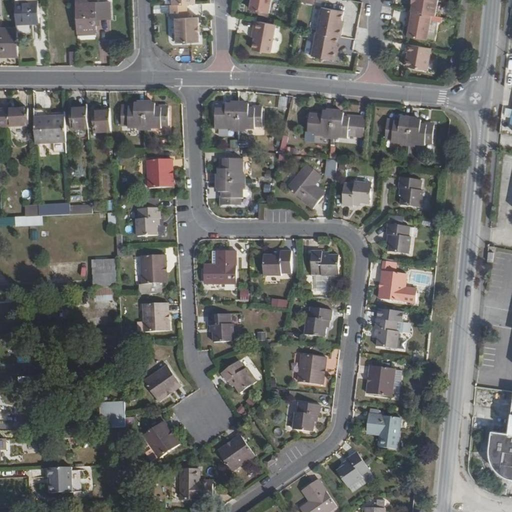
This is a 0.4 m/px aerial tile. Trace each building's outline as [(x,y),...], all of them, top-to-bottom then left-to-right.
[(17,24),(40,23),(39,0),(16,1),(17,24)] [(109,2),(95,2),(88,3),(87,0),(75,0),(78,33),(97,32),(96,19),(110,18),(109,2)] [(271,0),(251,0),(250,10),(269,13),(271,0)] [(413,3),(411,11),(431,15),(434,16),(437,0),(412,0),(411,3),(413,3)] [(185,15),(185,1),(173,1),(169,1),(169,14),(173,14),(173,39),(196,39),(196,15),(185,15)] [(345,13),(324,8),(318,33),(319,33),(340,37),(342,37),(344,29),(342,29),(343,23),(345,13)] [(411,11),(408,11),(407,19),(410,20),(409,26),(407,36),(426,40),(431,15),(411,11)] [(275,25),(254,20),(252,29),(255,30),(251,49),(269,53),(275,25)] [(18,28),(0,28),(0,42),(0,46),(2,46),(3,57),(19,56),(18,28)] [(340,37),(319,33),(313,56),(335,60),(340,37)] [(430,47),(407,42),(406,50),(408,50),(405,64),(426,68),(430,47)] [(71,65),(79,65),(78,52),(71,52),(71,65)] [(146,129),(146,104),(135,103),(135,105),(135,107),(122,107),(122,126),(129,126),(129,128),(146,129)] [(146,104),(146,129),(162,129),(162,126),(170,126),(169,107),(156,107),(156,105),(156,104),(146,104)] [(216,109),(216,129),(239,129),(239,104),(227,104),(227,106),(227,109),(216,109)] [(239,104),(239,129),(256,129),(256,127),(263,127),(263,108),(250,108),(250,105),(250,104),(239,104)] [(0,127),(30,125),(29,108),(0,109),(0,127)] [(72,130),(89,129),(88,108),(71,109),(72,130)] [(45,109),(35,110),(35,118),(45,117),(45,109)] [(94,112),(95,133),(112,132),(111,111),(94,112)] [(323,115),(311,113),(309,132),(316,133),(315,136),(332,137),(335,112),(324,111),(324,112),(323,115)] [(345,113),(335,112),(332,137),(349,139),(349,136),(356,137),(357,118),(345,117),(345,114),(345,113)] [(67,142),(66,116),(45,117),(35,118),(36,131),(37,144),(67,142)] [(357,118),(356,137),(364,138),(365,119),(357,118)] [(412,119),(401,118),(401,120),(400,122),(387,121),(386,140),(393,140),(393,143),(409,144),(412,119)] [(412,119),(409,144),(426,146),(426,143),(433,144),(435,125),(422,124),(422,122),(422,120),(412,119)] [(69,144),(56,145),(57,152),(70,151),(69,144)] [(244,159),(226,158),(225,158),(224,169),(222,169),(219,169),(219,181),(244,182),(244,159)] [(171,170),(173,170),(173,159),(148,160),(150,188),(174,187),(173,176),(171,176),(171,170)] [(328,160),(327,177),(338,177),(339,161),(328,160)] [(316,185),(323,176),(308,164),(288,189),(314,209),(324,196),(313,188),(316,185)] [(424,191),(422,190),(423,180),(401,177),(399,188),(401,188),(404,188),(403,195),(402,195),(401,205),(422,208),(424,191)] [(244,182),(219,181),(219,192),(221,192),(223,192),(223,206),(241,206),(241,199),(244,199),(244,182)] [(371,204),(373,183),(356,182),(355,184),(345,183),(343,205),(354,207),(354,205),(354,201),(361,202),(361,203),(371,204)] [(324,196),(326,193),(316,185),(313,188),(324,196)] [(138,200),(139,219),(137,219),(138,237),(158,235),(158,226),(157,226),(156,219),(160,218),(162,218),(161,207),(160,208),(160,199),(138,200)] [(40,216),(40,205),(25,206),(26,217),(40,216)] [(54,210),(54,205),(40,205),(40,216),(42,216),(55,215),(54,210)] [(93,214),(93,206),(83,206),(83,214),(93,214)] [(109,214),(110,224),(118,223),(117,214),(109,214)] [(42,216),(40,216),(26,217),(17,217),(18,226),(43,225),(42,216)] [(410,226),(389,223),(387,235),(389,235),(393,235),(392,242),(390,242),(389,252),(410,254),(412,237),(409,237),(410,226)] [(205,284),(237,284),(237,252),(220,251),(221,265),(217,265),(213,265),(205,265),(205,284)] [(265,255),(265,276),(282,276),(282,274),(292,274),(292,251),(281,251),(281,252),(281,256),(275,256),(275,255),(265,255)] [(312,251),(312,273),(322,273),(322,276),(340,276),(340,255),(330,255),(330,256),(323,256),(323,253),(323,251),(312,251)] [(164,266),(167,266),(167,255),(142,256),(143,284),(168,283),(167,271),(165,271),(164,266)] [(94,288),(120,287),(118,259),(93,260),(94,288)] [(397,262),(384,261),(382,282),(384,282),(383,287),(381,287),(379,299),(416,303),(417,288),(406,287),(408,274),(396,272),(397,262)] [(120,300),(120,287),(94,288),(95,301),(120,300)] [(250,290),(241,291),(243,302),(251,301),(250,290)] [(290,309),(291,300),(274,298),(273,307),(290,309)] [(167,315),(169,315),(168,303),(144,304),(146,332),(170,331),(169,320),(167,320),(167,315)] [(310,317),(308,317),(306,335),(326,337),(327,327),(326,327),(327,320),(331,321),(333,310),(311,307),(310,317)] [(234,324),(232,324),(231,314),(209,315),(210,326),(211,326),(215,326),(215,333),(214,333),(214,342),(235,341),(234,324)] [(399,321),(377,318),(375,330),(377,330),(381,330),(380,337),(378,337),(377,347),(398,349),(400,332),(398,331),(399,321)] [(325,369),(327,357),(303,354),(299,382),(323,385),(325,374),(322,374),(323,369),(325,369)] [(241,394),(258,382),(248,367),(246,369),(240,360),(222,373),(228,382),(229,381),(232,379),(236,385),(236,386),(241,394)] [(173,392),(182,385),(168,366),(145,382),(159,401),(169,395),(167,392),(172,389),(173,392)] [(369,382),(367,393),(393,396),(394,386),(396,370),(396,369),(371,366),(370,376),(372,377),(371,382),(369,382)] [(403,371),(396,370),(394,386),(401,387),(403,371)] [(125,401),(102,402),(103,428),(127,427),(125,401)] [(320,415),(321,405),(300,402),(298,412),(296,412),(294,429),(314,432),(315,422),(314,422),(315,415),(319,415),(320,415)] [(402,418),(370,414),(367,430),(381,432),(381,436),(379,447),(398,449),(402,418)] [(511,416),(510,433),(492,431),(490,451),(490,456),(491,460),(493,464),(495,468),(498,471),(501,474),(507,477),(511,479),(511,478),(511,416)] [(174,434),(172,436),(169,431),(171,430),(165,421),(144,436),(160,459),(181,444),(174,434)] [(233,472),(256,456),(242,435),(232,442),(233,444),(229,447),(227,445),(219,451),(233,472)] [(346,465),(338,471),(349,488),(364,478),(362,475),(370,470),(358,452),(349,458),(350,459),(352,462),(346,466),(346,465)] [(269,467),(277,461),(273,455),(265,461),(269,467)] [(75,468),(49,468),(49,493),(75,493),(75,468)] [(201,484),(200,480),(200,469),(182,469),(182,500),(214,500),(214,484),(201,484)] [(319,479),(305,488),(313,500),(310,502),(301,508),(303,511),(328,511),(338,506),(319,479)] [(302,491),(310,502),(313,500),(305,488),(302,491)]
